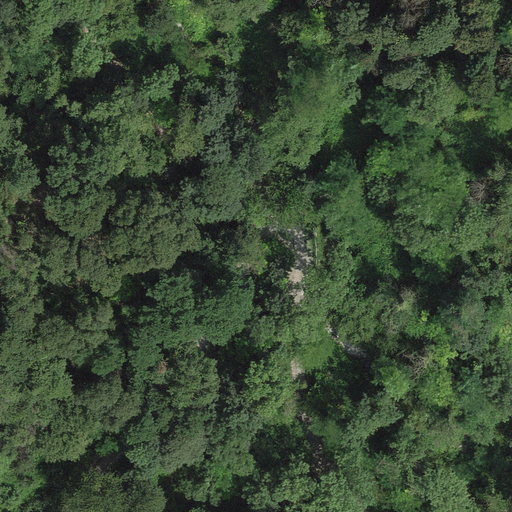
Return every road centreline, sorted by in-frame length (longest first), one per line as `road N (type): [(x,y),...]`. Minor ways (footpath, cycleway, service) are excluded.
road 1 (track): [(71,511),(154,418),(260,224),(273,214)]
road 2 (track): [(273,214),(289,228),(285,283),(314,425),(334,476),(363,511)]
